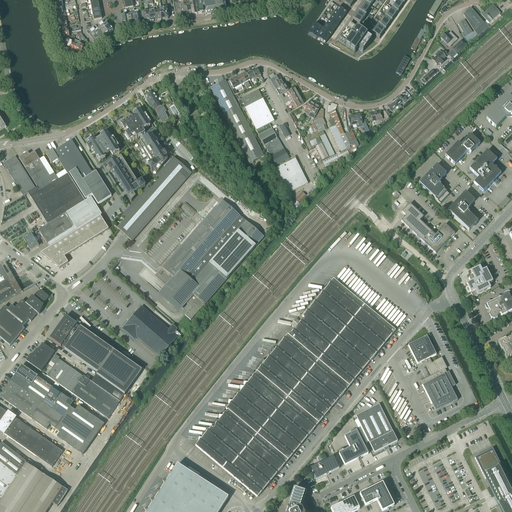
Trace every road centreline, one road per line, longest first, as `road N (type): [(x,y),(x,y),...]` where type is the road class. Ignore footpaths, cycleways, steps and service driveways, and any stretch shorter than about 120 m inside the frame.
road 1 (residential): [(261,62),(334,101),(370,106),(403,85),(441,19),(475,0)]
road 2 (unclassified): [(507,405),(447,277),(511,208)]
road 3 (residential): [(135,92),(171,75),(261,62)]
road 4 (residential): [(314,180),(261,62)]
road 5 (unclassified): [(393,460),(507,405)]
road 6 (residential): [(119,33),(73,60),(56,43),(47,0)]
